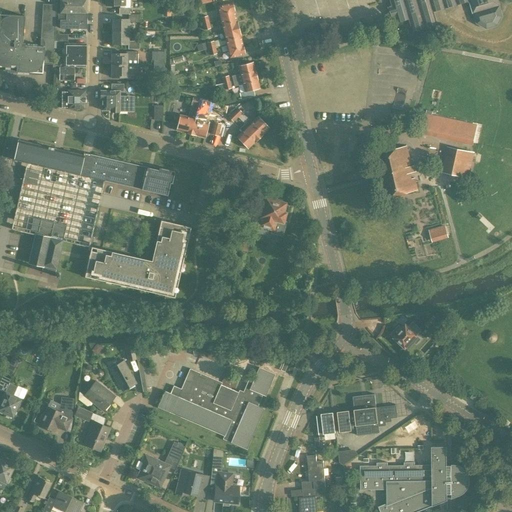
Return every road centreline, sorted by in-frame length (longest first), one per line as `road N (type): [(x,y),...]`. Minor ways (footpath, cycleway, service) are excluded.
road 1 (residential): [(310,170),(274,173),(88,124)]
road 2 (unclassified): [(511,456),(482,423),(342,339)]
road 3 (tertiary): [(265,511),(266,486),(297,400),(342,339)]
road 4 (tertiary): [(310,170),(268,0)]
road 5 (tertiary): [(342,339),(346,315),(310,170)]
road 6 (residential): [(93,0),(88,124)]
